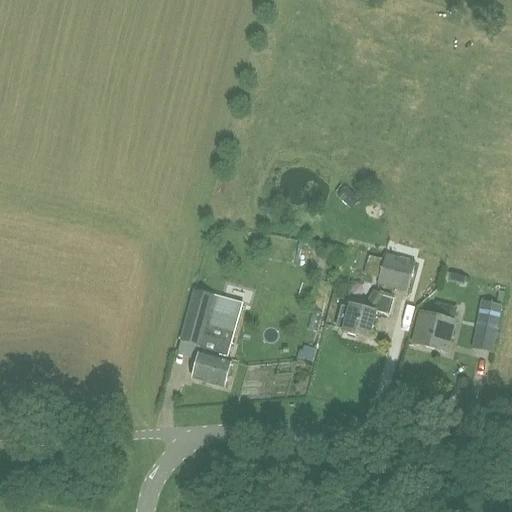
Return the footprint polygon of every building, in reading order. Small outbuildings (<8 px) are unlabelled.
[(345,189),(337,197),(350,210),(358,201),(345,189)] [(386,254),(378,283),(407,291),(415,261),(386,254)] [(241,304),(194,291),(180,341),(201,347),(191,380),(223,388),(231,361),(226,360),(241,304)] [(368,339),(376,311),(387,314),(391,300),(384,298),(375,292),(366,306),(373,311),(351,305),(350,309),(342,307),(337,328),(344,330),(344,333),(368,339)] [(495,310),(475,305),(472,317),(492,322),(495,310)] [(420,312),(412,344),(447,354),(456,321),(420,312)]
